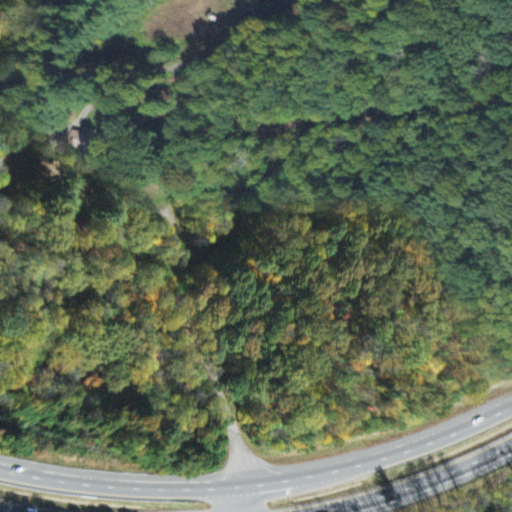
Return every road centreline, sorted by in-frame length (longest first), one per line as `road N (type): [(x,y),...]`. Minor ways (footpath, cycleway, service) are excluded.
road 1 (trunk): [(511,407),(382,459),(247,486),(90,484),(0,468)]
road 2 (trunk): [(0,508),(331,509),(452,472),(511,444)]
